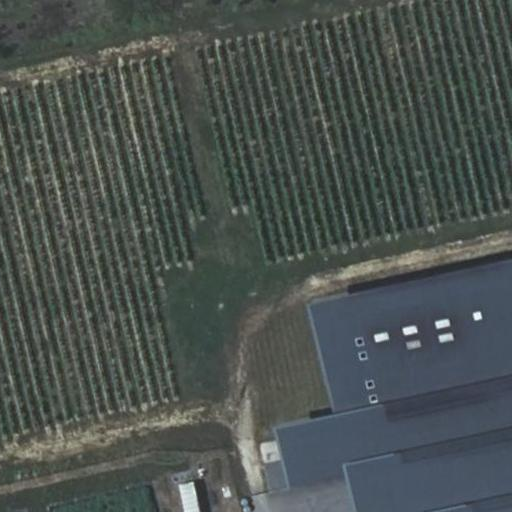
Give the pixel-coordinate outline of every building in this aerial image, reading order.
[(511,511),(511,243),(335,280),(358,390),(295,403),(308,467),(367,455),(378,511),(410,511),(444,505),(445,511),(511,511)] [(279,439),(258,443),(268,490),(288,486),(279,439)] [(181,511),(198,511),(194,479),(178,481),(181,511)] [(218,511),(216,479),(197,481),(199,511),(218,511)] [(111,497),(112,511),(152,511),(151,493),(111,497)] [(105,511),(103,500),(55,510),(55,511),(105,511)]
